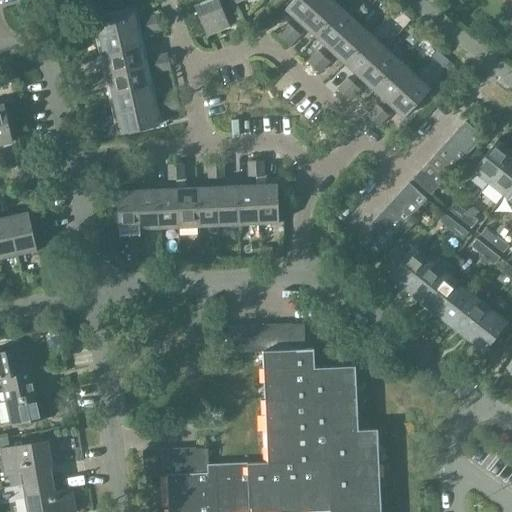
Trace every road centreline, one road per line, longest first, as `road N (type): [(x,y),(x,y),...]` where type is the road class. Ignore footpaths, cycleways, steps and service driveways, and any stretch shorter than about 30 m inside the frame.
road 1 (residential): [(189,65),(254,47),(272,51),(351,125),(350,144),(313,174)]
road 2 (residential): [(120,511),(92,286)]
road 3 (residential): [(92,286),(295,276)]
road 4 (residential): [(456,393),(295,276)]
road 5 (residential): [(68,168),(48,63),(28,53),(0,56)]
road 6 (residential): [(68,168),(202,147)]
road 7 (residential): [(511,87),(411,0)]
road 8 (residential): [(92,286),(68,168)]
